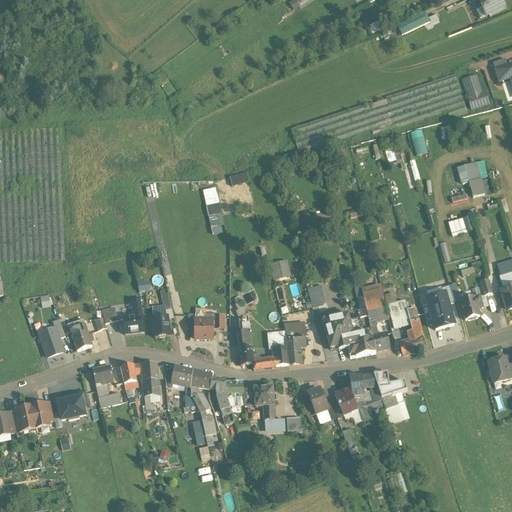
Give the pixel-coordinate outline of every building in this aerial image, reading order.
[(479,0),(478,0),(483,11),(486,10),(489,16),(504,9),(500,0),(479,0)] [(398,26),(402,35),(431,22),(427,13),(398,26)] [(508,68),(505,60),(493,64),(495,72),(508,68)] [(511,66),(508,68),(495,72),(499,83),(510,79),(511,86),(511,66)] [(449,119),(472,111),(469,101),(462,83),(459,74),(292,132),(300,155),(371,130),(373,138),(447,112),(449,119)] [(476,79),(462,83),(469,101),(477,98),(476,96),(481,94),(476,79)] [(481,94),(476,96),(477,98),(469,101),(472,111),(488,105),(484,93),(481,94)] [(59,130),(0,131),(0,283),(1,284),(0,265),(64,263),(59,130)] [(416,156),(427,154),(422,131),(411,133),(416,156)] [(390,162),(396,160),(394,153),(388,154),(390,162)] [(476,165),(464,168),(469,184),(480,180),(476,165)] [(247,173),(230,177),(232,187),(249,182),(247,173)] [(480,180),(469,184),(473,198),(484,195),(480,180)] [(212,235),(222,233),(220,226),(224,225),(217,188),(204,190),(212,235)] [(466,217),(448,223),(453,237),(471,231),(466,217)] [(511,269),(510,263),(498,267),(502,279),(511,276),(511,269)] [(488,281),(481,282),(485,297),(492,295),(488,281)] [(18,282),(1,284),(2,291),(19,289),(18,282)] [(138,283),(139,291),(150,290),(149,282),(138,283)] [(449,287),(441,290),(443,296),(445,296),(448,306),(454,305),(449,287)] [(383,308),(378,288),(362,292),(363,298),(365,307),(364,307),(367,318),(369,325),(374,324),(389,321),(386,308),(383,308)] [(511,288),(501,292),(507,311),(511,309),(511,288)] [(322,293),(309,296),(314,313),(326,310),(322,293)] [(426,294),(419,296),(422,307),(428,306),(426,301),(429,301),(426,294)] [(171,310),(168,295),(161,297),(164,312),(171,310)] [(41,297),(42,308),(52,307),(51,296),(41,297)] [(429,301),(426,301),(428,306),(435,332),(454,326),(448,306),(445,296),(429,301)] [(474,299),(460,303),(465,322),(468,321),(468,322),(477,319),(477,318),(479,318),(477,311),(482,309),(479,298),(474,300),(474,299)] [(134,303),(132,303),(134,318),(141,317),(140,303),(134,303)] [(388,307),(391,319),(408,314),(407,312),(405,303),(388,307)] [(114,309),(102,313),(104,318),(106,325),(118,322),(114,309)] [(407,312),(408,314),(410,324),(416,323),(416,324),(418,323),(415,310),(407,312)] [(411,326),(410,324),(408,314),(391,319),(394,331),(411,326)] [(367,318),(350,322),(348,316),(340,317),(345,339),(371,332),(369,325),(367,318)] [(134,318),(122,320),(125,336),(144,333),(141,317),(134,318)] [(167,317),(152,319),(155,339),(169,338),(167,317)] [(340,317),(325,321),(323,325),(330,351),(338,349),(339,352),(348,350),(345,339),(340,317)] [(104,318),(95,321),(99,332),(107,329),(106,325),(104,318)] [(212,322),(204,322),(204,320),(195,320),(195,340),(212,340),(212,330),(212,322)] [(248,320),(235,322),(239,349),(251,348),(248,320)] [(83,321),(68,326),(77,353),(93,347),(91,343),(94,342),(91,335),(89,336),(83,321)] [(56,330),(59,340),(65,338),(59,322),(53,324),(56,330)] [(416,323),(410,324),(411,326),(412,331),(415,342),(423,340),(418,323),(416,324),(416,323)] [(374,324),(369,325),(371,332),(372,339),(378,338),(374,324)] [(303,325),(284,327),(286,334),(288,342),(298,341),(299,349),(305,348),(303,325)] [(48,359),(64,354),(59,340),(56,330),(40,335),(48,359)] [(412,331),(406,333),(409,343),(415,342),(412,331)] [(371,332),(345,339),(348,350),(351,360),(355,359),(356,360),(376,355),(372,339),(371,332)] [(286,334),(269,336),(270,351),(273,351),(274,350),(287,349),(288,347),(288,342),(286,334)] [(378,338),(372,339),(376,355),(390,351),(386,336),(378,338)] [(409,343),(401,346),(404,357),(426,351),(423,340),(415,342),(409,343)] [(298,341),(288,342),(288,347),(287,349),(289,366),(301,365),(299,349),(298,341)] [(244,349),(239,349),(241,367),(253,365),(253,364),(251,348),(244,349)] [(287,349),(274,350),(273,351),(274,361),(270,362),(271,370),(276,369),(276,367),(289,366),(287,349)] [(505,360),(489,364),(493,381),(498,380),(502,383),(510,381),(510,380),(507,367),(505,360)] [(261,363),(253,364),(253,365),(254,371),(271,370),(270,362),(263,362),(264,364),(261,363)] [(156,365),(142,365),(143,382),(158,382),(156,365)] [(134,366),(120,370),(124,386),(129,385),(137,383),(136,377),(134,366)] [(110,368),(93,371),(95,385),(103,384),(113,381),(110,368)] [(193,373),(175,369),(172,382),(172,386),(185,388),(191,389),(193,373)] [(213,377),(193,373),(191,389),(197,389),(198,389),(209,391),(213,377)] [(378,390),(381,400),(395,396),(401,394),(407,392),(404,383),(394,384),(389,385),(388,375),(373,377),(378,390)] [(225,380),(213,377),(209,391),(216,393),(222,394),(222,392),(225,380)] [(373,377),(362,378),(364,390),(370,390),(371,395),(373,403),(381,400),(378,390),(373,377)] [(362,378),(349,380),(351,390),(352,397),(359,396),(361,402),(365,400),(364,390),(362,378)] [(158,382),(143,382),(144,397),(150,396),(159,396),(158,382)] [(243,383),(226,384),(226,392),(226,397),(227,400),(244,399),(243,383)] [(103,384),(95,385),(99,395),(98,399),(108,397),(103,384)] [(129,385),(124,386),(127,400),(133,399),(131,391),(129,385)] [(191,389),(185,388),(185,409),(187,409),(191,408),(196,407),(193,401),(192,400),(190,397),(191,389)] [(197,389),(191,389),(190,397),(192,400),(193,401),(197,399),(198,401),(201,399),(198,389),(197,389)] [(273,390),(255,391),(256,409),(266,409),(274,408),(273,404),(277,403),(277,397),(273,397),(273,390)] [(351,390),(335,396),(339,406),(338,406),(339,409),(340,409),(343,418),(357,412),(352,397),(351,390)] [(320,391),(308,396),(316,417),(328,412),(327,411),(321,393),(320,391)] [(326,391),(321,393),(327,411),(333,409),(326,391)] [(226,392),(222,392),(222,394),(216,393),(220,408),(229,405),(227,400),(226,397),(226,392)] [(85,393),(71,396),(72,400),(82,398),(84,409),(88,408),(85,393)] [(401,394),(395,396),(398,406),(404,404),(401,394)] [(108,397),(98,399),(101,410),(121,405),(118,395),(108,397)] [(359,396),(352,397),(357,412),(359,412),(363,423),(371,420),(369,414),(368,411),(365,412),(363,406),(361,402),(359,396)] [(398,406),(395,396),(381,400),(384,409),(384,410),(398,406)] [(72,400),(57,403),(61,422),(68,420),(69,422),(80,420),(79,418),(86,417),(84,409),(82,398),(72,400)] [(201,399),(198,401),(197,399),(193,401),(196,407),(200,413),(200,414),(201,413),(204,431),(205,438),(215,436),(212,418),(209,413),(203,401),(204,400),(203,399),(201,399)] [(381,400),(373,403),(363,406),(365,412),(368,411),(369,414),(384,409),(381,400)] [(51,404),(44,406),(48,423),(54,422),(51,404)] [(398,406),(384,410),(390,426),(409,419),(404,404),(398,406)] [(44,405),(31,408),(36,430),(48,427),(48,423),(44,406),(44,405)] [(234,423),(229,405),(220,408),(225,426),(226,426),(228,425),(234,423)] [(338,406),(333,409),(337,420),(337,421),(343,419),(343,418),(340,409),(339,409),(338,406)] [(31,408),(18,411),(18,412),(23,433),(36,430),(31,408)] [(274,408),(266,409),(266,413),(264,413),(265,422),(267,422),(274,422),(274,408)] [(333,409),(327,411),(331,422),(337,420),(333,409)] [(18,412),(12,413),(12,414),(16,434),(23,433),(18,412)] [(6,414),(0,415),(0,437),(10,435),(6,415),(6,414)] [(6,415),(10,435),(16,434),(12,414),(6,415)] [(300,419),(286,420),(287,433),(301,432),(300,419)] [(274,422),(267,422),(268,433),(283,432),(283,421),(274,422)] [(202,422),(194,422),(195,445),(204,445),(202,422)] [(350,431),(342,434),(347,446),(354,443),(350,431)] [(354,443),(347,446),(349,451),(356,448),(354,443)]
